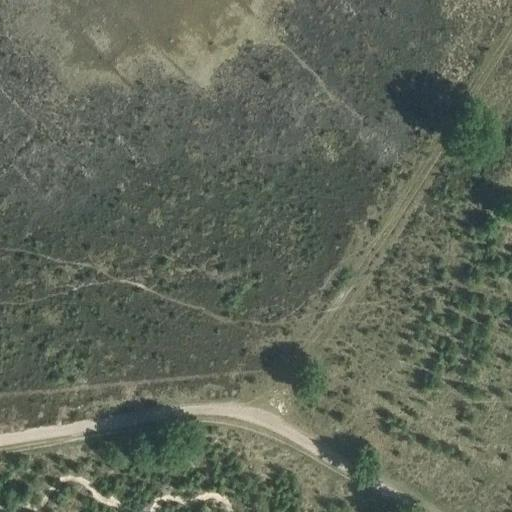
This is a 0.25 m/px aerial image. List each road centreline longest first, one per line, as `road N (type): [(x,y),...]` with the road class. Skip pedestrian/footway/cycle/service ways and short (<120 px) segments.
road 1 (track): [(511,29),(335,306),(246,416)]
road 2 (track): [(246,416),(202,410),(0,442)]
road 3 (track): [(416,511),(246,416)]
